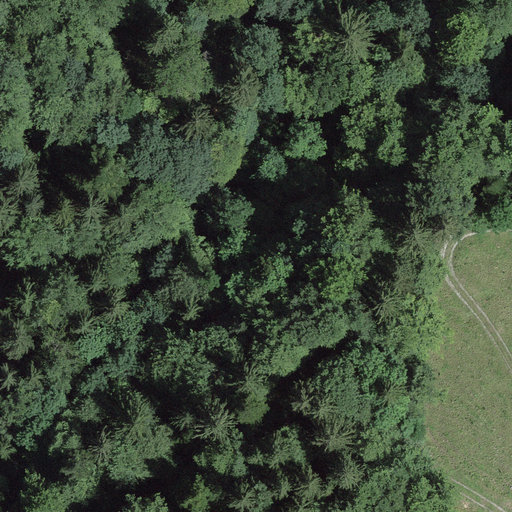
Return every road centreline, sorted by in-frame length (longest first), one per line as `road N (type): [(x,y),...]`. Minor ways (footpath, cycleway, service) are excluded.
road 1 (track): [(508,511),(398,444),(353,429),(289,426),(197,454),(111,511)]
road 2 (track): [(511,364),(429,254),(440,229),(511,226)]
road 3 (track): [(217,178),(304,65),(313,0)]
